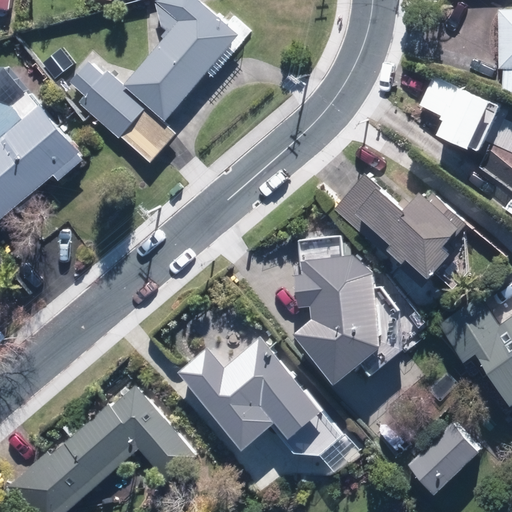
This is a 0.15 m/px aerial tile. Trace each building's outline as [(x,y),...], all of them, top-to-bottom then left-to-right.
[(0,0),(0,9),(7,10),(8,0),(0,0)] [(238,33),(198,0),(155,0),(153,1),(164,36),(122,85),(163,121),(238,33)] [(511,8),(497,9),(498,67),(511,66),(511,8)] [(92,61),(71,84),(84,95),(78,102),(148,164),(175,134),(92,61)] [(464,150),(487,102),(434,77),(420,106),(443,117),(434,135),(464,150)] [(0,218),(78,154),(25,92),(8,106),(0,102),(0,218)] [(402,210),(363,175),(338,202),(340,203),(335,209),(388,256),(392,251),(422,278),(447,251),(440,244),(455,227),(417,193),(402,210)] [(300,261),(301,274),(294,275),(296,305),(308,304),(310,317),(291,332),(331,383),(379,346),(369,268),(351,255),(300,261)] [(476,294),(436,320),(462,361),(474,353),(506,404),(511,400),(511,316),(496,326),(476,294)] [(319,409),(259,337),(224,366),(208,347),(176,373),(239,449),(273,421),(286,436),(319,409)] [(165,483),(195,457),(153,409),(152,409),(134,389),(25,482),(50,511),(64,511),(137,450),(165,483)] [(477,450),(450,423),(407,464),(434,492),(477,450)]
